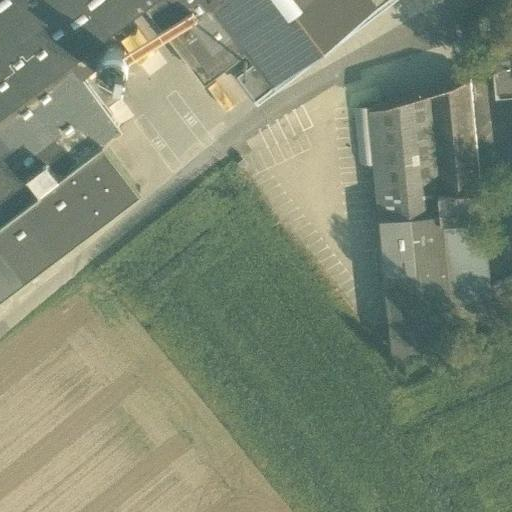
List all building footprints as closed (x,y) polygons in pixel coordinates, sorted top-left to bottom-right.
[(0,0),(0,111),(70,59),(145,2),(147,0),(0,0)] [(204,80),(228,62),(214,43),(213,43),(179,0),(147,0),(145,2),(204,80)] [(179,0),(213,43),(214,43),(233,28),(211,0),(179,0)] [(363,13),(378,2),(376,0),(211,0),(233,28),(247,47),(254,56),(255,57),(272,80),(273,81),(314,50),(312,48),(361,11),(363,13)] [(247,47),(233,28),(214,43),(228,62),(247,47)] [(495,94),(511,92),(511,39),(490,42),(495,94)] [(111,69),(112,69),(117,69),(121,67),(124,64),(126,59),(126,54),(124,50),(121,46),(116,44),(111,44),(106,46),(103,50),(101,55),(101,59),(103,64),(106,67),(111,69)] [(256,94),(273,81),(272,80),(255,57),(254,56),(241,66),(251,79),(247,82),(256,94)] [(0,219),(40,189),(39,187),(27,171),(107,109),(70,59),(0,111),(0,219)] [(251,79),(241,66),(236,69),(247,82),(251,79)] [(431,80),(394,101),(451,207),(489,186),(431,80)] [(120,125),(107,109),(27,171),(39,187),(103,138),(120,125)] [(301,131),(264,161),(415,349),(452,318),(301,131)] [(0,295),(141,187),(103,138),(39,187),(40,189),(0,219),(0,295)] [(489,292),(486,239),(477,240),(477,247),(463,248),(464,254),(467,254),(468,265),(469,265),(471,282),(462,282),(463,294),(489,292)]
